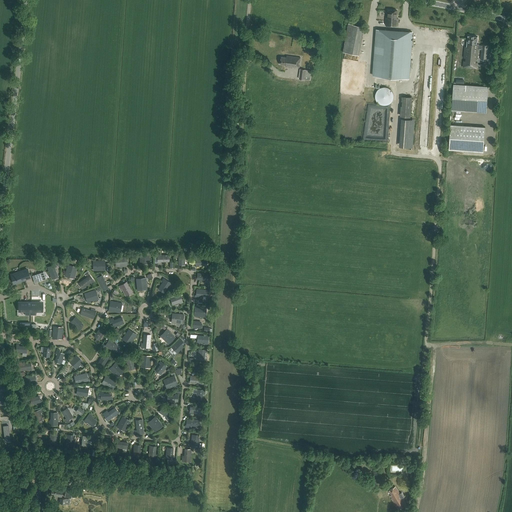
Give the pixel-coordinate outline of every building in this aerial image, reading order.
[(387,18),(386,18),(385,25),(398,26),(398,23),(396,23),(397,10),(388,10),(387,18)] [(364,27),(348,23),(346,36),(343,52),(359,55),(364,27)] [(377,29),(373,75),(409,78),(412,32),(377,29)] [(477,43),(477,37),(468,36),(468,40),(467,40),(466,46),(465,46),(464,58),(465,58),(465,61),(464,61),(463,67),(477,69),(477,64),(477,62),(476,62),(476,59),(478,60),(479,49),(481,49),(481,60),(487,60),(488,44),(482,44),(482,45),(479,44),(477,43)] [(300,58),(286,56),(286,58),(281,57),(280,64),(289,66),(289,67),(295,68),(296,67),(299,68),(300,58)] [(310,80),(310,78),(311,70),(300,69),(299,76),(299,79),(304,80),(310,80)] [(486,112),(488,86),(464,85),(461,84),(453,84),(452,110),(486,112)] [(384,87),(383,87),(378,89),(376,91),(375,94),(375,98),(376,101),(378,103),(383,105),(386,105),(389,104),(391,102),(393,99),(393,96),(392,91),(390,89),(387,87),(384,87)] [(483,151),(485,126),(450,123),(448,148),(483,151)] [(140,262),(149,262),(149,252),(139,252),(140,262)] [(184,265),(184,254),(178,254),(178,253),(175,254),(175,257),(178,257),(178,265),(184,265)] [(160,255),(160,254),(157,254),(157,263),(160,263),(160,262),(168,262),(168,255),(160,255)] [(127,266),(127,257),(117,257),(118,265),(123,265),(123,266),(127,266)] [(206,266),(207,259),(199,258),(199,257),(196,257),(195,266),(199,266),(199,265),(206,266)] [(95,271),(104,271),(105,271),(105,261),(94,261),(95,271)] [(52,277),(57,275),(55,268),(56,267),(55,264),(48,266),(52,277)] [(74,277),(77,268),(68,265),(65,274),(74,277)] [(27,269),(11,274),(12,277),(13,279),(14,279),(16,278),(17,280),(17,282),(22,281),(22,280),(23,280),(24,280),(27,279),(26,278),(29,277),(28,273),(27,269)] [(210,282),(210,280),(209,280),(210,274),(197,273),(197,279),(207,280),(206,282),(210,282)] [(101,275),(97,278),(104,290),(108,288),(101,275)] [(92,284),(94,282),(90,276),(79,283),(83,288),(91,282),(92,284)] [(137,289),(146,288),(145,278),(136,279),(137,289)] [(169,286),(171,283),(163,278),(161,281),(162,282),(158,288),(164,292),(168,285),(169,286)] [(131,291),(127,285),(128,284),(127,281),(119,286),(120,288),(121,288),(124,293),(128,291),(128,292),(131,291)] [(208,296),(209,290),(196,289),(196,295),(195,295),(195,297),(198,298),(198,296),(208,296)] [(89,301),(98,298),(96,290),(86,293),(89,301)] [(180,304),(183,303),(180,294),(176,295),(177,296),(170,299),(172,305),(179,303),(180,304)] [(21,302),(21,311),(25,311),(25,315),(31,315),(31,301),(28,301),(28,302),(21,302)] [(31,301),(31,315),(36,315),(36,311),(41,311),(41,302),(33,302),(33,301),(31,301)] [(118,311),(120,303),(110,301),(109,310),(113,311),(113,310),(118,311)] [(195,306),(194,316),(204,317),(206,317),(207,308),(205,307),(195,306)] [(90,311),(84,309),(82,315),(93,319),(96,311),(91,309),(90,311)] [(182,324),(183,315),(173,314),(172,323),(182,324)] [(83,326),(82,325),(83,324),(75,317),(71,322),(77,327),(78,325),(81,328),(83,326)] [(123,322),(121,317),(114,320),(113,318),(109,320),(110,322),(112,322),(114,327),(120,324),(119,323),(123,322)] [(62,339),(62,335),(61,335),(61,329),(53,328),(52,338),(62,339)] [(105,334),(106,332),(100,328),(94,336),(99,339),(103,333),(105,334)] [(168,344),(175,337),(168,330),(161,337),(168,344)] [(130,344),(136,336),(129,331),(126,336),(125,335),(123,339),(130,344)] [(149,348),(150,335),(144,334),(143,344),(141,344),(141,348),(143,348),(143,347),(149,348)] [(207,344),(208,335),(205,335),(205,336),(197,335),(196,342),(204,343),(204,344),(207,344)] [(177,353),(183,347),(181,346),(184,343),(180,338),(172,347),(177,353)] [(114,351),(117,346),(110,342),(112,340),(109,339),(105,346),(114,351)] [(26,353),(27,347),(19,346),(19,344),(16,344),(16,353),(26,353)] [(41,351),(44,351),(43,356),(48,356),(49,348),(41,347),(41,351)] [(60,364),(64,354),(59,352),(60,350),(57,349),(55,354),(57,354),(54,362),(60,364)] [(206,353),(207,350),(198,349),(197,360),(204,360),(204,352),(206,353)] [(77,368),(83,362),(76,355),(70,361),(77,368)] [(104,366),(109,357),(106,355),(105,357),(102,356),(98,362),(104,366)] [(128,370),(134,369),(132,359),(134,358),(133,355),(131,356),(125,358),(128,370)] [(150,366),(151,356),(141,355),(140,365),(150,366)] [(160,375),(167,366),(160,361),(158,363),(160,364),(155,371),(160,375)] [(18,363),(19,371),(21,371),(31,370),(30,363),(23,364),(22,362),(20,363),(18,363)] [(116,376),(123,369),(116,362),(109,369),(116,376)] [(88,379),(86,374),(74,376),(76,383),(85,380),(86,382),(89,381),(89,379),(88,379)] [(113,385),(111,384),(113,381),(108,378),(109,377),(106,375),(102,383),(105,385),(105,384),(112,387),(113,385)] [(35,382),(34,376),(22,378),(23,384),(35,382)] [(168,388),(177,385),(174,376),(164,379),(168,388)] [(202,385),(202,382),(200,382),(201,377),(190,376),(190,382),(198,383),(197,385),(202,385)] [(87,396),(88,388),(85,388),(85,390),(77,388),(76,395),(87,396)] [(204,393),(205,390),(196,389),(195,399),(202,400),(203,392),(204,393)] [(103,393),(103,391),(98,392),(99,395),(101,395),(101,400),(111,400),(111,393),(103,393)] [(177,404),(178,394),(175,394),(175,395),(167,395),(167,402),(174,402),(174,403),(177,404)] [(32,405),(34,404),(40,402),(38,396),(32,398),(30,399),(32,405)] [(200,414),(200,406),(198,405),(198,407),(190,407),(189,413),(200,414)] [(169,421),(170,419),(169,419),(173,414),(162,407),(159,412),(167,418),(166,419),(169,421)] [(67,423),(69,422),(68,420),(73,417),(67,408),(62,411),(66,418),(64,419),(67,423)] [(117,413),(114,408),(108,412),(107,411),(103,414),(108,420),(117,413)] [(42,418),(41,413),(42,412),(41,410),(32,412),(33,415),(34,414),(36,422),(39,421),(39,419),(42,418)] [(57,423),(57,413),(51,413),(51,421),(49,421),(48,425),(52,425),(52,423),(57,423)] [(90,414),(84,421),(86,423),(87,422),(92,426),(97,421),(91,417),(92,416),(90,414)] [(125,432),(130,423),(121,418),(117,427),(125,432)] [(155,432),(162,426),(156,418),(148,424),(155,432)] [(199,426),(199,420),(187,419),(186,425),(185,425),(185,427),(189,428),(189,426),(199,426)] [(135,434),(143,433),(143,422),(136,422),(137,430),(135,430),(135,434)] [(6,429),(3,430),(5,439),(11,438),(9,427),(6,428),(6,429)] [(58,445),(58,442),(56,442),(56,434),(50,433),(49,444),(54,444),(57,445),(58,445)] [(74,446),(75,443),(73,443),(73,435),(67,435),(66,445),(74,446)] [(199,446),(200,443),(198,443),(198,435),(192,435),(191,445),(199,446)] [(92,447),(93,438),(83,437),(82,447),(87,448),(87,447),(92,447)] [(127,449),(127,443),(119,442),(120,440),(117,439),(116,448),(127,449)] [(141,459),(141,456),(139,455),(140,445),(134,445),(133,457),(139,458),(138,459),(141,459)] [(157,457),(157,455),(155,454),(156,446),(150,446),(148,456),(157,457)] [(174,459),(174,456),(172,456),(173,448),(167,448),(166,458),(174,459)] [(190,460),(191,449),(185,449),(184,457),(182,457),(182,461),(185,461),(185,459),(190,460)] [(61,497),(63,489),(51,487),(50,494),(55,495),(54,496),(61,497)] [(71,498),(72,488),(65,487),(64,497),(71,498)] [(395,487),(389,491),(392,495),(390,496),(392,499),(391,499),(395,506),(396,506),(398,509),(406,504),(402,498),(404,497),(402,493),(399,494),(395,487)]
